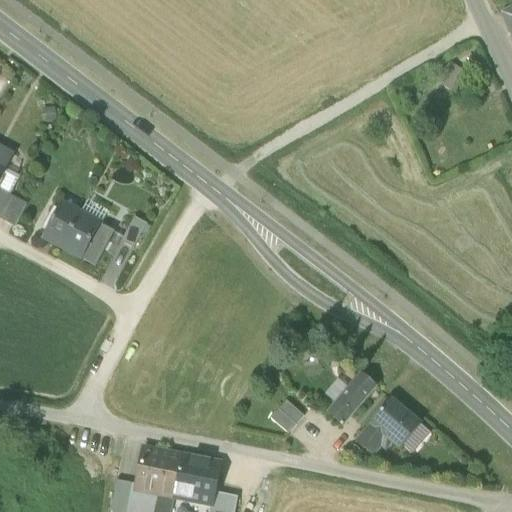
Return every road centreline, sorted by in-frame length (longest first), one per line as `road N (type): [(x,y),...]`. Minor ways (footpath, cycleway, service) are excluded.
road 1 (unclassified): [(511,507),(73,416)]
road 2 (tertiary): [(511,432),(207,187)]
road 3 (track): [(207,187),(480,28)]
road 4 (tertiary): [(207,187),(0,28)]
road 5 (unclassified): [(135,310),(0,236)]
road 6 (unclassified): [(135,310),(207,187)]
road 7 (unclassified): [(73,416),(135,310)]
